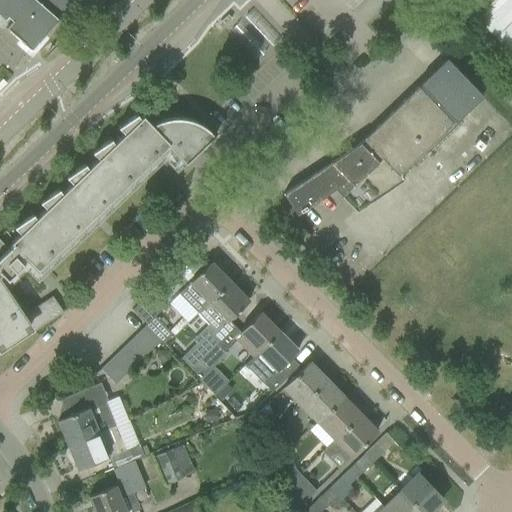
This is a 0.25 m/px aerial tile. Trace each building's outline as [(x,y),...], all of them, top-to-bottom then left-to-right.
[(0,0),(0,31),(1,32),(28,0),(63,0),(34,34),(49,47),(89,0),(0,0)] [(511,0),(492,0),(477,16),(511,52),(511,0)] [(418,87),(359,143),(319,182),(313,174),(282,194),(296,215),(334,190),(356,212),(403,181),(398,175),(452,123),(451,122),(453,120),(455,123),(482,96),(446,58),(417,86),(418,87)] [(37,271),(157,156),(167,146),(175,154),(167,162),(176,171),(216,133),(215,132),(212,134),(204,127),(193,122),(182,119),(171,119),(160,121),(160,123),(161,123),(163,128),(158,133),(142,116),(139,118),(136,114),(126,121),(130,128),(113,143),(110,139),(100,146),(104,152),(87,168),(84,164),(74,171),(78,177),(61,193),(58,189),(48,196),(52,202),(35,218),(32,214),(22,221),(26,227),(10,242),(12,245),(7,249),(0,241),(0,346),(28,328),(31,333),(63,312),(52,296),(21,317),(0,285),(0,274),(1,274),(7,281),(23,265),(17,259),(21,254),(37,271)] [(178,294),(187,303),(198,312),(229,282),(210,262),(190,282),(190,283),(178,294)] [(229,282),(198,312),(215,330),(226,318),(228,321),(248,301),(229,282)] [(235,341),(252,357),(244,365),(279,332),(259,312),(239,332),(241,335),(235,341)] [(174,337),(169,332),(154,317),(145,325),(160,340),(165,346),(174,337)] [(145,325),(136,334),(151,349),(160,340),(145,325)] [(189,370),(216,344),(218,342),(208,332),(180,361),(189,370)] [(279,332),(244,365),(271,392),(298,366),(290,358),(297,351),(279,332)] [(136,334),(127,343),(142,358),(151,349),(136,334)] [(142,358),(127,343),(118,352),(133,367),(142,358)] [(212,368),(226,354),(216,344),(189,370),(214,396),(227,382),(212,368)] [(156,351),(156,358),(160,363),(168,364),(169,351),(156,351)] [(133,367),(118,352),(109,360),(124,375),(133,367)] [(115,384),(124,375),(109,360),(100,369),(115,384)] [(283,387),(301,405),(326,380),(308,363),(283,387)] [(317,422),(342,397),(326,380),(301,405),(317,422)] [(57,420),(67,445),(109,428),(115,425),(105,402),(107,401),(100,383),(60,399),(65,411),(68,410),(70,415),(57,420)] [(257,389),(249,397),(258,404),(265,397),(257,389)] [(359,415),(342,397),(317,422),(334,439),(359,415)] [(216,411),(205,412),(205,423),(217,423),(216,411)] [(376,432),(359,415),(334,439),(335,439),(322,452),(328,457),(331,454),(333,455),(337,455),(338,454),(346,462),(376,432)] [(263,424),(268,435),(279,430),(274,419),(263,424)] [(109,428),(67,445),(77,470),(108,457),(113,469),(144,456),(140,448),(139,444),(125,450),(115,425),(109,428)] [(279,430),(268,435),(272,446),(284,441),(279,430)] [(383,452),(376,445),(366,454),(373,462),(383,452)] [(156,457),(168,485),(185,478),(173,450),(156,457)] [(363,472),(373,462),(366,454),(356,464),(363,472)] [(289,483),(301,476),(296,472),(294,466),(289,455),(278,460),(288,483),(289,483)] [(114,486),(88,496),(94,511),(124,511),(119,498),(143,488),(132,461),(113,469),(118,482),(113,484),(114,486)] [(418,474),(401,490),(421,511),(428,511),(442,499),(418,474)] [(289,483),(283,489),(293,511),(315,491),(301,476),(289,483)] [(342,477),(332,487),(339,495),(343,499),(353,490),(348,486),(349,485),(342,477)] [(332,487),(320,498),(328,506),(332,510),(343,499),(339,495),(332,487)] [(388,511),(421,511),(401,490),(400,491),(389,502),(383,507),(388,511)]
